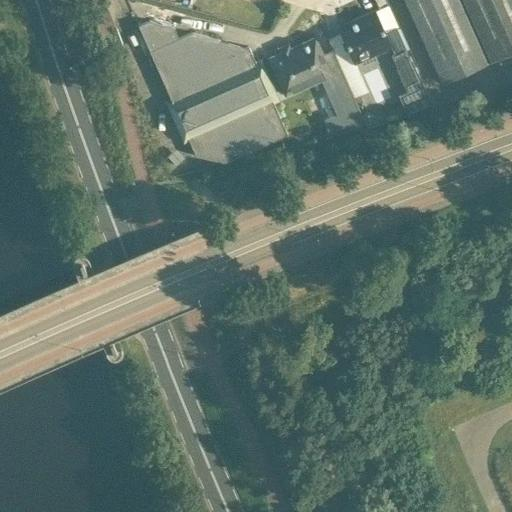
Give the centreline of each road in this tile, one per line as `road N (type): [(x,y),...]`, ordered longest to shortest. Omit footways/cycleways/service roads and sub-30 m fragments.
road 1 (tertiary): [(0,349),(511,145)]
road 2 (secondary): [(227,511),(33,0)]
